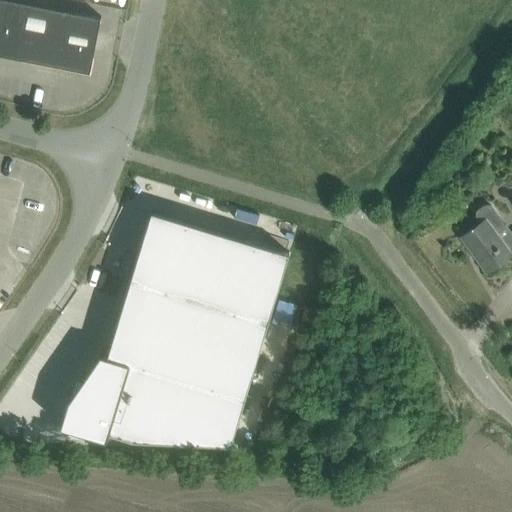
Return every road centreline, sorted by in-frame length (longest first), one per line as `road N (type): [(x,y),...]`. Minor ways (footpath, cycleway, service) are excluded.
road 1 (unclassified): [(511,416),(361,220)]
road 2 (unclassified): [(0,356),(84,220),(115,152)]
road 3 (unclassified): [(115,152),(154,0)]
